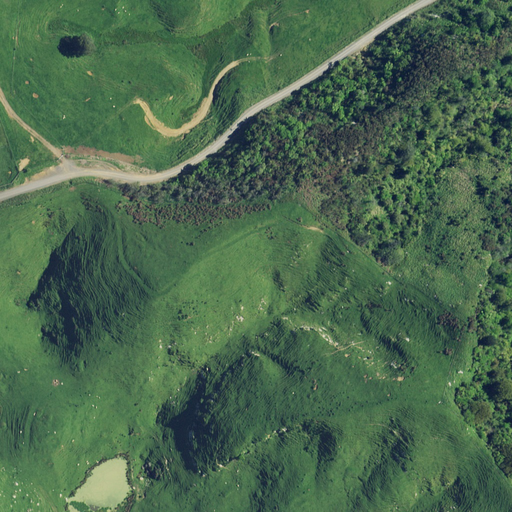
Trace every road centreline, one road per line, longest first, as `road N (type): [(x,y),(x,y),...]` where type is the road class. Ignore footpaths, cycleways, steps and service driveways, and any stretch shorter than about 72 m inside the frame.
road 1 (track): [(511,489),(428,398),(443,337),(424,297),(333,233),(267,224),(198,255),(159,292),(149,290),(120,253),(113,212),(74,191),(65,177)]
road 2 (unclassified): [(426,0),(247,113),(178,170),(151,178),(77,173),(0,196)]
